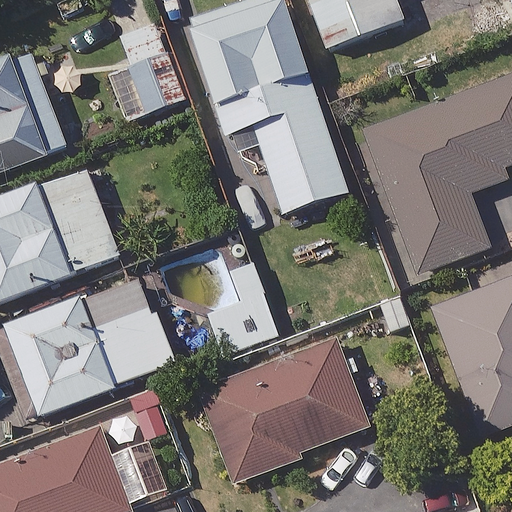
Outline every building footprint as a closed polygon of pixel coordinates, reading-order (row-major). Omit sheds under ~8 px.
[(352,201),(282,0),(271,0),(191,28),(231,145),(258,136),(288,224),(352,201)] [(408,28),(397,0),(309,0),(333,58),(408,28)] [(166,28),(124,42),(135,76),(114,83),(129,128),(192,107),(166,28)] [(0,183),(71,158),(36,61),(0,74),(0,183)] [(511,170),(511,86),(366,139),(418,280),(490,254),(470,199),(508,186),(504,174),(511,170)] [(0,311),(122,265),(88,176),(0,209),(0,311)] [(290,350),(261,265),(231,276),(222,250),(163,270),(185,332),(208,323),(225,372),(290,350)] [(179,370),(144,284),(9,338),(44,425),(179,370)] [(511,290),(436,317),(480,444),(511,432),(511,290)] [(370,434),(337,350),(207,402),(240,486),(370,434)] [(0,511),(131,511),(101,436),(0,477),(0,511)]
